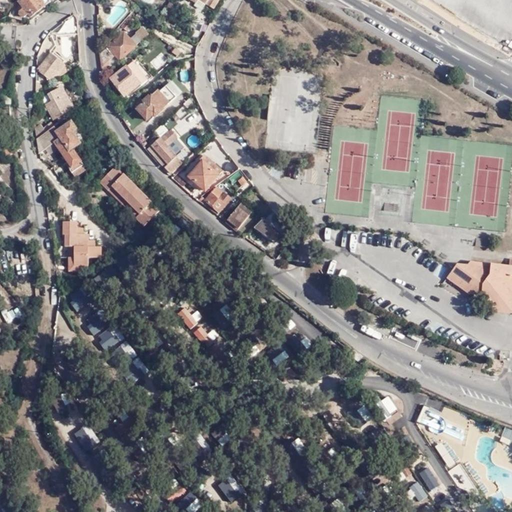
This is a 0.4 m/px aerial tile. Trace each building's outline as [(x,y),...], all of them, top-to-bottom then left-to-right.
[(0,0),(0,8),(2,10),(9,1),(7,0),(0,0)] [(50,4),(47,0),(23,0),(19,4),(23,9),(20,13),(19,15),(22,20),(25,20),(29,17),(31,18),(50,4)] [(125,4),(117,15),(124,20),(132,9),(125,4)] [(132,37),(125,30),(121,26),(116,28),(114,34),(107,41),(118,52),(132,37)] [(131,26),(125,30),(132,37),(137,32),(131,26)] [(38,65),(49,74),(63,57),(50,46),(55,40),(52,33),(49,36),(44,44),(42,48),(38,58),(38,61),(38,65)] [(114,47),(107,41),(100,49),(100,61),(103,69),(110,62),(108,54),(114,47)] [(131,53),(132,54),(146,72),(150,70),(135,50),(131,53)] [(132,54),(110,71),(123,87),(138,76),(139,78),(146,72),(132,54)] [(159,79),(156,82),(167,94),(169,91),(159,79)] [(66,113),(70,111),(67,107),(74,101),(65,83),(60,80),(47,86),(53,96),(45,101),(50,108),(53,106),(57,112),(60,117),(66,113)] [(167,94),(156,82),(149,87),(147,89),(146,88),(141,92),(142,94),(135,100),(144,111),(150,105),(152,107),(160,100),(167,94)] [(181,97),(188,90),(183,85),(176,92),(181,97)] [(142,94),(141,92),(138,88),(131,95),(135,100),(142,94)] [(177,112),(187,130),(205,120),(199,109),(187,115),(183,109),(177,112)] [(69,118),(66,113),(60,117),(64,121),(69,118)] [(72,126),(80,138),(86,134),(74,115),(70,117),(76,124),(72,126)] [(49,124),(53,122),(50,117),(42,122),(39,118),(34,122),(34,133),(36,133),(49,124)] [(72,143),(77,140),(80,138),(72,126),(76,124),(70,117),(69,118),(64,121),(57,126),(55,128),(58,132),(55,134),(54,138),(57,142),(63,139),(68,145),(72,143)] [(152,127),(155,131),(159,127),(164,123),(161,119),(152,127)] [(49,124),(36,133),(44,145),(54,138),(55,134),(58,132),(55,128),(57,126),(53,122),(49,124)] [(160,128),(176,145),(180,142),(165,125),(160,128)] [(152,127),(144,134),(147,138),(155,131),(152,127)] [(182,151),(176,145),(160,128),(159,127),(155,131),(147,138),(169,162),(182,151)] [(36,133),(34,133),(35,150),(44,145),(36,133)] [(81,156),(72,143),(68,145),(63,139),(57,142),(70,163),(81,156)] [(5,156),(15,152),(12,144),(2,148),(5,156)] [(206,152),(219,165),(223,162),(207,146),(203,149),(206,152)] [(204,180),(219,165),(206,152),(191,167),(204,180)] [(81,156),(70,163),(67,165),(72,172),(85,164),(81,156)] [(101,178),(110,186),(113,183),(127,196),(139,184),(124,170),(122,171),(115,163),(101,178)] [(243,169),(238,173),(242,178),(247,174),(243,169)] [(206,190),(203,194),(217,205),(230,189),(216,178),(206,190)] [(113,183),(110,186),(123,199),(127,196),(113,183)] [(139,184),(127,196),(141,210),(138,214),(146,221),(160,206),(152,198),(152,196),(139,184)] [(242,192),(238,197),(248,205),(252,201),(242,192)] [(238,197),(225,211),(236,219),(248,205),(238,197)] [(280,236),(263,217),(254,227),(274,242),(280,236)] [(79,232),(79,219),(66,220),(67,268),(90,268),(90,257),(103,256),(103,244),(93,245),(93,232),(79,232)] [(132,264),(141,257),(135,250),(119,263),(128,274),(135,267),(132,264)] [(458,262),(449,273),(466,286),(470,287),(469,292),(488,295),(487,306),(511,309),(511,296),(507,297),(508,283),(511,283),(511,264),(473,260),(472,264),(458,262)] [(94,277),(100,286),(119,273),(113,264),(94,277)] [(466,286),(449,273),(447,275),(469,292),(470,287),(466,286)] [(73,293),(84,312),(94,306),(84,287),(73,293)] [(398,421),(388,424),(392,435),(402,432),(398,421)] [(442,443),(435,447),(448,467),(455,463),(442,443)] [(428,468),(420,474),(431,490),(439,485),(428,468)] [(427,497),(417,483),(410,487),(420,502),(427,497)] [(447,488),(437,494),(441,501),(451,495),(447,488)]
